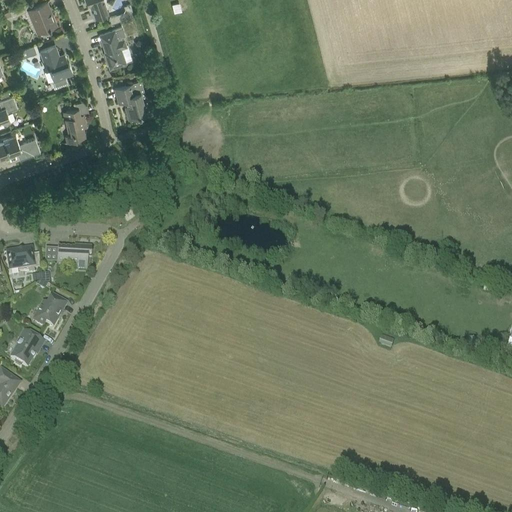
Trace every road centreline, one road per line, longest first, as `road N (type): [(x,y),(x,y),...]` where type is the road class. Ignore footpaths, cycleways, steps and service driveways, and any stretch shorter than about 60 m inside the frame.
road 1 (residential): [(68,0),(109,140),(0,179)]
road 2 (residential): [(118,233),(95,288),(0,437)]
road 3 (residential): [(173,124),(152,207),(118,233)]
